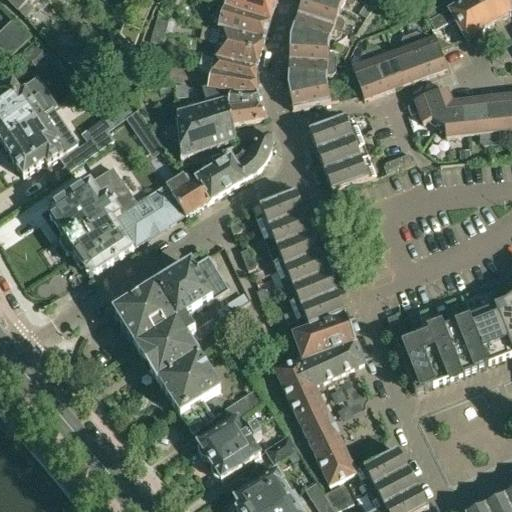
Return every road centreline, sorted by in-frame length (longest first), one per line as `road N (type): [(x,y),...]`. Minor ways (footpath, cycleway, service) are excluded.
road 1 (residential): [(298,168),(10,357)]
road 2 (residential): [(406,416),(298,168)]
road 3 (residential): [(284,130),(373,111),(478,70)]
road 4 (tertiary): [(140,511),(10,357)]
road 5 (residential): [(291,0),(270,66),(270,97),(284,130)]
